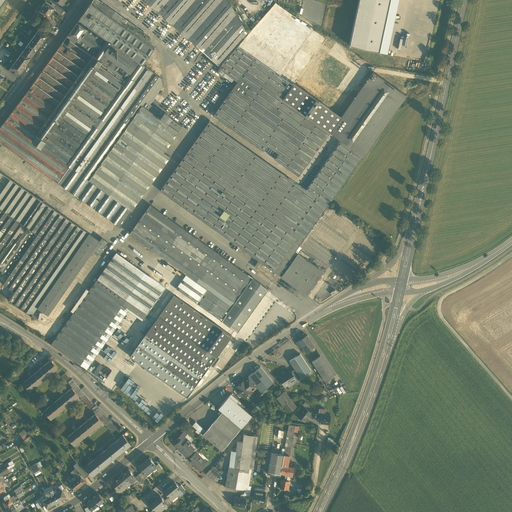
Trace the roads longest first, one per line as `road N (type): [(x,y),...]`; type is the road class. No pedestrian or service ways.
road 1 (residential): [(363,290),(259,354),(152,442)]
road 2 (secondary): [(412,231),(463,0)]
road 3 (track): [(511,253),(439,305),(511,399)]
road 4 (tertiary): [(152,442),(69,363),(0,316)]
road 5 (secondary): [(319,511),(366,410),(389,332)]
road 6 (tertiary): [(0,113),(82,0)]
